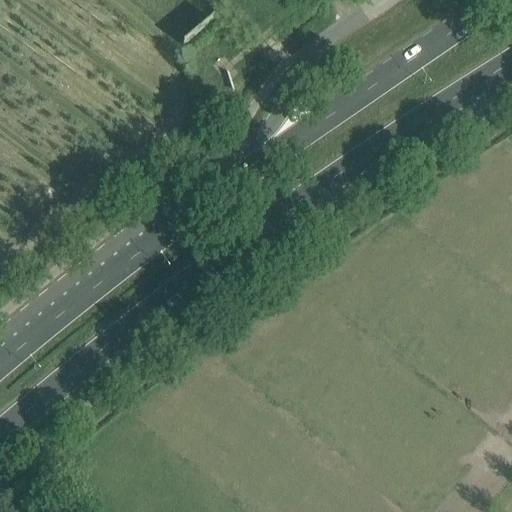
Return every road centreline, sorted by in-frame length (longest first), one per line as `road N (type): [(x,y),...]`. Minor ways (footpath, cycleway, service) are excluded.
road 1 (primary): [(0,434),(199,278),(511,65)]
road 2 (primary): [(498,0),(207,201)]
road 3 (primary): [(207,201),(0,365)]
road 4 (primary): [(310,54),(253,147),(207,201)]
